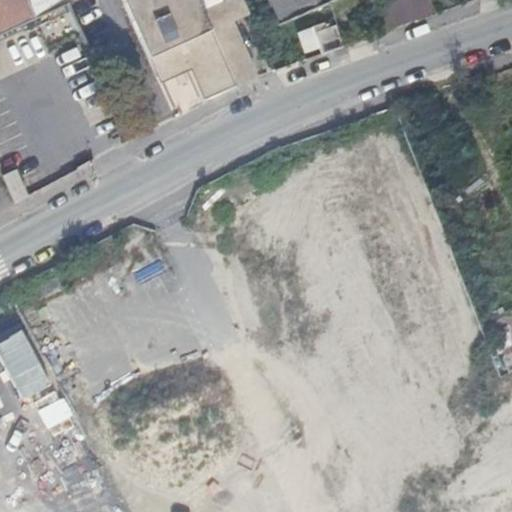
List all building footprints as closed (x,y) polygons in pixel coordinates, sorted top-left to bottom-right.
[(0,0),(0,33),(65,2),(64,0),(0,0)] [(121,0),(157,78),(189,63),(159,0),(121,0)] [(159,0),(189,63),(204,99),(237,85),(198,0),(159,0)] [(198,0),(237,85),(257,78),(231,21),(247,13),(241,0),(198,0)] [(268,0),(279,26),(336,0),(268,0)] [(391,0),(376,5),(385,32),(431,15),(426,0),(391,0)] [(317,35),(323,54),(344,47),(337,28),(317,35)] [(0,176),(13,203),(24,197),(12,171),(0,176)]
